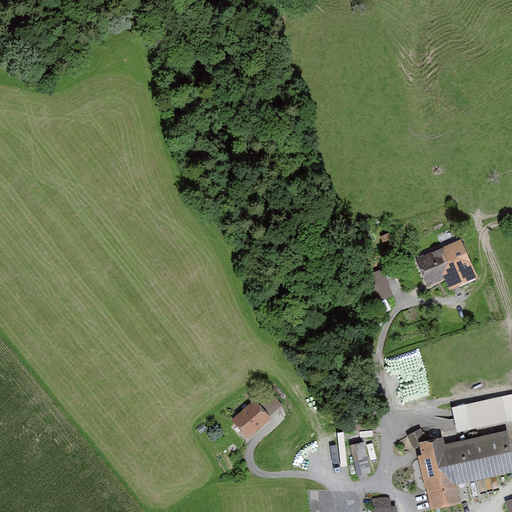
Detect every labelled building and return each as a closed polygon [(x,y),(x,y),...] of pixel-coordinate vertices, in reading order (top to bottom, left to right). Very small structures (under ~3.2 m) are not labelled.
[(463,239),(416,260),(429,288),(448,279),(453,292),(481,279),(463,239)] [(375,300),(391,297),(385,268),(370,271),(375,300)] [(231,421),(248,441),(274,418),(272,416),(285,405),(272,390),(260,400),(258,398),(231,421)] [(458,431),(511,418),(511,395),(452,409),(458,431)] [(419,444),(435,508),(462,505),(459,485),(511,471),(511,446),(508,430),(445,445),(443,437),(419,444)] [(358,475),(374,472),(366,441),(351,445),(358,475)] [(393,496),(375,498),(376,511),(400,511),(400,504),(394,505),(393,496)]
